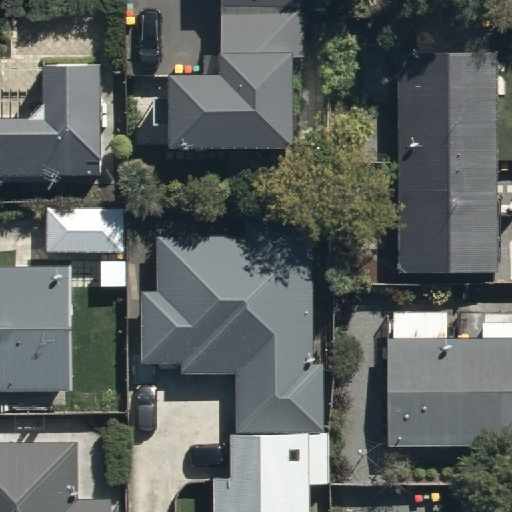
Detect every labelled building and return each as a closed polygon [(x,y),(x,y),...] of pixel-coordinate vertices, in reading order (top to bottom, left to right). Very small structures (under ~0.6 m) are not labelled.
[(305,0),(218,0),(218,47),(216,47),(216,66),(165,66),(165,91),(149,91),(149,121),(168,121),(168,140),(290,141),(290,56),(305,56),(305,0)] [(497,48),(396,48),(397,268),(496,268),(496,273),(511,273),(511,195),(497,196),(497,48)] [(0,168),(99,168),(99,124),(116,124),(116,95),(101,95),(101,58),(40,58),(40,92),(27,110),(0,110),(0,168)] [(127,206),(49,206),(48,248),(127,248),(127,206)] [(156,234),(156,287),(142,287),(141,361),(180,361),(180,371),(234,371),(234,423),(227,423),(227,464),(212,464),(211,511),(218,511),(310,511),(310,477),(330,476),(330,425),(323,425),(323,357),(311,357),(311,227),(246,227),(246,234),(156,234)] [(0,387),(73,387),(73,259),(0,259),(0,387)] [(511,319),(480,320),(481,331),(452,331),(451,307),(385,308),(386,440),(511,438),(511,319)] [(0,439),(0,511),(109,511),(109,493),(75,493),(75,440),(0,439)]
